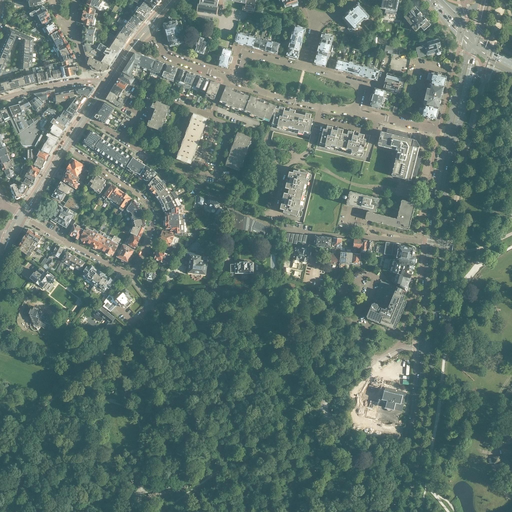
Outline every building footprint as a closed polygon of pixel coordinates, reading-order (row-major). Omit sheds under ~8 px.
[(88,0),(87,3),(87,4),(89,5),(90,6),(91,5),(92,5),(94,6),(94,7),(100,10),(101,8),(100,7),(103,0),(88,0)] [(131,0),(142,4),(149,7),(153,10),(157,5),(150,0),(131,0)] [(217,6),(218,0),(199,0),(199,3),(198,3),(197,12),(217,15),(218,7),(217,6)] [(224,0),(241,3),(245,4),(245,7),(243,6),(242,10),(246,11),(246,12),(253,13),(255,0),(224,0)] [(281,0),(282,1),(283,2),(285,9),(292,7),(293,8),(297,6),(296,5),(298,5),(297,3),(296,0),(281,0)] [(381,0),(380,8),(385,9),(384,13),(384,16),(395,18),(396,14),(398,0),(381,0)] [(342,17),(342,19),(343,20),(344,20),(347,23),(346,23),(346,24),(348,26),(349,26),(349,27),(348,28),(348,29),(350,31),(351,32),(353,30),(355,30),(358,28),(358,26),(359,25),(360,25),(362,24),(361,23),(364,20),(366,20),(369,18),(369,16),(365,12),(366,11),(363,8),(363,9),(359,5),(359,6),(357,3),(357,4),(354,7),(353,7),(351,9),(352,9),(350,11),(350,10),(347,12),(345,13),(346,15),(344,17),(342,17)] [(132,8),(137,12),(146,18),(149,14),(140,8),(135,4),(132,8)] [(142,4),(140,8),(149,14),(153,10),(149,7),(142,4)] [(130,13),(134,16),(142,22),(146,18),(137,12),(128,6),(127,8),(131,12),(130,13)] [(34,10),(28,14),(25,15),(27,18),(30,16),(32,16),(34,20),(36,19),(47,13),(47,11),(47,10),(45,9),(43,7),(40,8),(38,9),(39,9),(35,11),(34,10)] [(409,13),(404,17),(407,21),(411,25),(412,24),(414,25),(411,27),(412,28),(411,30),(412,31),(414,30),(415,32),(417,30),(418,30),(421,27),(424,31),(430,25),(431,25),(428,21),(416,7),(415,7),(414,7),(413,7),(412,8),(412,10),(408,12),(409,13)] [(84,15),(96,18),(97,18),(98,14),(95,13),(96,10),(93,9),(93,8),(88,8),(88,9),(86,9),(86,11),(85,11),(84,15)] [(47,13),(36,19),(38,23),(36,24),(36,25),(37,27),(39,27),(41,26),(42,25),(43,24),(50,20),(49,17),(49,15),(48,14),(47,14),(47,13)] [(142,22),(134,16),(131,14),(128,20),(129,21),(138,27),(142,22)] [(96,18),(84,15),(83,20),(84,20),(83,23),(86,23),(85,24),(88,24),(88,25),(89,25),(90,25),(93,25),(95,26),(96,26),(97,24),(95,24),(96,18)] [(117,22),(121,24),(124,26),(125,26),(134,32),(138,27),(129,21),(128,22),(124,19),(123,20),(120,18),(118,20),(117,22)] [(166,24),(165,25),(167,30),(166,30),(167,33),(168,36),(182,31),(187,30),(187,29),(185,30),(183,30),(183,27),(181,21),(178,22),(177,21),(166,24)] [(43,28),(42,29),(44,33),(45,33),(46,36),(48,35),(52,33),(52,32),(55,30),(55,29),(56,29),(55,26),(55,27),(53,24),(53,23),(51,22),(51,23),(45,27),(45,26),(43,28)] [(119,31),(121,32),(129,38),(134,32),(125,26),(124,26),(121,24),(117,29),(119,31)] [(294,25),(292,35),(303,38),(304,34),(306,29),(305,28),(294,25)] [(83,34),(83,35),(97,37),(97,32),(95,31),(96,28),(89,26),(89,27),(87,26),(87,27),(84,26),(84,29),(82,30),(82,33),(83,34)] [(0,47),(0,93),(16,89),(35,83),(32,71),(34,38),(9,28),(0,47)] [(59,30),(50,35),(47,36),(50,42),(62,35),(59,30)] [(182,31),(168,36),(168,38),(169,41),(170,41),(171,46),(176,45),(182,44),(184,43),(183,42),(184,42),(183,36),(182,33),(187,32),(187,30),(182,31)] [(119,31),(115,36),(126,43),(129,38),(121,32),(119,31)] [(238,32),(235,43),(238,44),(241,45),(244,34),(238,32)] [(108,36),(113,39),(113,38),(114,39),(112,42),(122,49),(126,43),(115,36),(115,38),(114,37),(114,36),(110,33),(108,36)] [(321,39),(320,42),(334,46),(338,47),(339,43),(333,42),(334,36),(323,33),(322,33),(321,39)] [(244,34),(241,45),(243,45),(247,46),(250,36),(244,34)] [(62,35),(50,42),(53,47),(65,41),(62,35)] [(83,39),(82,39),(82,42),(83,42),(85,43),(85,45),(94,47),(95,45),(93,44),(94,41),(96,41),(97,37),(83,35),(82,38),(83,39)] [(256,35),(256,37),(253,48),(259,49),(262,39),(259,38),(260,36),(256,35)] [(292,35),(290,41),(302,44),(303,41),(302,41),(303,38),(292,35)] [(250,36),(247,46),(250,47),(253,48),(256,37),(250,36)] [(343,36),(343,38),(342,42),(341,43),(348,44),(350,38),(343,36)] [(204,39),(199,37),(194,51),(204,54),(208,42),(208,40),(204,39)] [(262,39),(259,49),(262,50),(265,51),(268,40),(269,38),(265,37),(265,40),(262,39)] [(418,40),(420,46),(416,48),(416,49),(418,57),(419,57),(419,58),(426,56),(426,55),(427,54),(427,56),(436,53),(436,55),(438,55),(440,55),(441,53),(439,46),(438,40),(437,41),(436,40),(430,41),(428,37),(418,40)] [(268,40),(265,51),(269,52),(271,53),(274,42),(268,40)] [(65,41),(53,47),(56,52),(69,47),(66,41),(65,41)] [(290,41),(288,47),(300,50),(301,47),(302,44),(290,41)] [(105,43),(104,45),(119,55),(122,49),(112,42),(109,46),(105,43)] [(274,42),(271,53),(274,53),(277,54),(278,50),(279,50),(280,44),(274,42)] [(319,45),(318,48),(330,52),(332,52),(334,46),(320,42),(319,46),(319,45)] [(111,66),(115,60),(119,55),(104,45),(101,43),(98,47),(97,49),(106,55),(101,62),(111,66)] [(380,47),(379,50),(379,51),(383,52),(385,52),(384,52),(392,54),(399,55),(400,53),(400,49),(393,48),(386,46),(380,44),(380,47)] [(69,47),(56,52),(58,57),(71,53),(68,47),(69,47)] [(222,47),(221,54),(231,57),(233,51),(228,49),(222,47)] [(287,53),(286,56),(289,57),(298,60),(299,54),(300,50),(288,47),(287,47),(286,50),(288,50),(287,53)] [(318,52),(317,55),(328,58),(329,55),(330,56),(331,52),(330,52),(318,48),(317,52),(318,52)] [(89,52),(85,51),(86,55),(86,57),(87,58),(88,56),(101,62),(106,55),(97,49),(89,52)] [(71,53),(58,57),(59,57),(61,62),(72,59),(75,59),(71,53)] [(135,53),(126,68),(124,72),(133,77),(135,73),(137,67),(141,55),(135,53)] [(221,54),(219,60),(229,63),(231,63),(233,57),(231,57),(221,54)] [(144,56),(142,55),(141,55),(137,67),(135,73),(137,74),(138,72),(137,71),(138,69),(139,70),(140,68),(144,70),(148,58),(144,56)] [(328,58),(317,55),(316,59),(314,64),(325,67),(326,65),(329,66),(331,59),(328,58)] [(88,56),(87,58),(90,64),(89,65),(90,65),(91,67),(92,68),(92,69),(93,69),(94,70),(96,71),(95,71),(96,72),(103,72),(105,72),(109,70),(111,66),(101,62),(88,56)] [(148,58),(144,70),(146,71),(151,72),(155,60),(150,58),(151,58),(148,57),(148,58)] [(335,66),(334,69),(338,70),(338,71),(341,71),(343,61),(342,60),(343,60),(338,58),(338,59),(337,59),(335,65),(335,66)] [(72,60),(68,61),(71,76),(74,75),(75,75),(75,71),(77,71),(76,63),(73,63),(72,60)] [(151,72),(150,74),(155,75),(155,74),(157,75),(154,83),(155,83),(158,84),(163,73),(162,72),(164,67),(165,64),(162,62),(155,60),(151,72)] [(218,64),(218,66),(228,69),(229,63),(219,60),(218,64)] [(350,73),(350,74),(353,74),(356,64),(356,61),(354,60),(353,63),(349,62),(347,73),(350,73)] [(343,61),(341,71),(343,72),(347,73),(349,62),(343,61)] [(177,72),(178,68),(177,68),(174,67),(172,66),(167,64),(165,68),(165,67),(164,71),(161,78),(173,82),(175,83),(178,74),(179,72),(177,72)] [(356,64),(353,74),(359,76),(361,65),(356,64)] [(368,78),(368,79),(371,79),(374,69),(374,67),(374,66),(368,64),(368,67),(365,77),(368,78)] [(359,76),(361,77),(365,77),(368,67),(361,65),(359,76)] [(180,72),(177,81),(176,83),(179,84),(179,85),(181,86),(183,86),(183,85),(184,82),(188,72),(183,70),(184,70),(181,69),(180,72)] [(373,80),(377,81),(380,71),(379,70),(374,69),(371,79),(373,80)] [(123,73),(119,78),(128,84),(131,86),(135,88),(136,85),(132,83),(135,80),(133,79),(133,77),(124,72),(123,73)] [(184,82),(183,85),(186,86),(186,87),(186,88),(189,89),(190,89),(191,87),(192,85),(195,77),(196,78),(197,75),(188,72),(184,82)] [(387,73),(385,81),(385,82),(392,84),(404,86),(406,78),(401,77),(388,73),(387,73)] [(428,73),(426,80),(429,81),(431,81),(430,84),(444,87),(444,86),(445,86),(446,80),(446,77),(445,77),(445,76),(442,75),(442,73),(438,73),(437,73),(436,74),(431,73),(428,73)] [(197,78),(196,78),(193,85),(199,88),(204,78),(200,76),(198,75),(197,78)] [(119,78),(115,85),(124,89),(124,90),(126,88),(132,93),(135,88),(131,86),(128,84),(119,78)] [(204,78),(199,88),(207,92),(211,81),(211,80),(209,79),(204,78)] [(211,81),(207,92),(207,93),(206,96),(207,96),(213,99),(213,98),(215,99),(221,84),(211,80),(211,81)] [(383,88),(382,90),(385,91),(391,93),(396,94),(397,92),(402,93),(404,86),(392,84),(385,82),(385,81),(384,83),(383,89),(383,88)] [(139,82),(137,85),(130,98),(135,100),(137,97),(135,96),(140,87),(142,86),(139,84),(140,82),(139,82)] [(430,84),(428,84),(426,89),(427,89),(425,94),(441,98),(442,96),(442,95),(443,93),(443,92),(442,92),(443,88),(444,88),(444,87),(430,84)] [(115,85),(111,92),(118,95),(119,93),(128,97),(129,98),(132,93),(126,88),(124,90),(124,89),(115,85)] [(226,86),(220,100),(226,103),(225,105),(226,106),(238,111),(239,110),(240,108),(251,112),(250,115),(250,116),(263,121),(264,120),(264,118),(270,120),(277,106),(251,95),(251,96),(241,93),(241,92),(238,90),(237,91),(233,89),(233,88),(226,86)] [(88,88),(73,91),(74,97),(76,97),(79,96),(81,96),(83,95),(87,98),(93,91),(92,88),(91,87),(88,88)] [(375,88),(373,94),(384,97),(390,99),(391,93),(385,91),(382,90),(375,88)] [(39,99),(41,101),(43,102),(45,102),(45,100),(42,100),(41,92),(33,94),(39,99)] [(111,92),(106,99),(121,108),(128,97),(119,93),(118,95),(111,92)] [(63,93),(54,94),(55,98),(55,103),(64,101),(64,99),(63,93)] [(370,100),(372,101),(382,104),(383,104),(383,102),(384,102),(385,100),(384,99),(385,98),(384,97),(373,94),(372,94),(370,100)] [(425,105),(439,108),(438,108),(439,104),(440,104),(440,101),(441,98),(425,94),(423,105),(425,105)] [(76,97),(75,99),(80,102),(82,104),(87,98),(83,95),(81,96),(80,97),(79,99),(76,97)] [(35,97),(32,100),(38,107),(40,105),(42,107),(43,109),(46,107),(45,106),(42,104),(38,99),(35,97)] [(80,102),(75,99),(73,98),(72,99),(71,98),(69,98),(67,98),(66,99),(71,103),(79,109),(82,104),(80,102)] [(25,99),(21,101),(25,109),(27,112),(28,111),(27,108),(31,106),(28,103),(25,99)] [(68,107),(76,113),(79,109),(71,103),(66,99),(64,102),(67,105),(67,106),(68,107)] [(32,100),(28,103),(31,106),(35,110),(38,115),(42,110),(38,107),(32,100)] [(17,103),(18,104),(21,111),(21,112),(22,113),(24,112),(25,113),(27,112),(25,109),(21,101),(17,103)] [(161,131),(170,106),(156,101),(156,104),(153,103),(152,107),(154,108),(155,106),(156,107),(151,121),(149,120),(148,126),(161,131)] [(382,104),(372,101),(370,107),(380,110),(381,109),(381,107),(382,107),(383,104),(382,104)] [(60,107),(65,111),(73,116),(76,113),(68,107),(67,106),(67,105),(64,102),(60,107)] [(115,108),(105,102),(101,107),(111,114),(115,108)] [(10,106),(5,108),(6,109),(9,117),(10,119),(17,135),(19,133),(30,125),(23,115),(22,113),(21,112),(21,111),(18,104),(16,105),(11,107),(10,106)] [(419,107),(418,111),(419,111),(418,114),(427,117),(431,118),(436,119),(437,116),(438,111),(439,108),(425,105),(424,108),(423,108),(419,107)] [(276,108),(274,116),(272,125),(309,134),(313,119),(311,118),(311,114),(306,113),(305,115),(295,113),(296,110),(290,109),(289,111),(285,110),(285,108),(279,106),(279,107),(277,107),(277,106),(276,108)] [(111,114),(101,107),(98,112),(108,118),(111,114)] [(5,108),(0,109),(0,112),(3,119),(4,120),(4,121),(10,119),(9,117),(6,109),(5,108)] [(44,112),(53,118),(65,127),(69,122),(60,116),(59,118),(51,110),(49,108),(48,108),(46,111),(44,112)] [(59,118),(60,116),(69,122),(73,116),(65,111),(64,110),(61,108),(59,111),(57,112),(53,108),(52,109),(51,110),(59,118)] [(41,116),(50,122),(62,131),(65,127),(53,118),(44,112),(41,116)] [(108,118),(98,112),(95,117),(105,124),(108,118)] [(194,113),(188,128),(177,159),(191,164),(202,134),(208,118),(194,113)] [(30,125),(19,133),(17,135),(22,147),(31,147),(33,147),(34,147),(35,148),(43,132),(40,130),(40,122),(33,123),(30,125)] [(49,122),(43,131),(44,132),(43,134),(54,141),(55,142),(58,137),(58,138),(62,131),(49,122)] [(324,129),(323,133),(320,144),(362,155),(366,139),(363,138),(364,135),(359,133),(358,136),(353,134),(354,132),(348,131),(347,135),(342,133),(343,130),(338,128),(337,131),(332,129),(333,127),(327,126),(326,129),(324,129)] [(392,176),(410,180),(410,181),(411,180),(412,175),(417,176),(421,158),(417,156),(420,146),(416,140),(411,139),(412,134),(411,134),(387,128),(386,133),(382,132),(381,132),(377,145),(378,146),(397,150),(397,151),(391,175),(392,176)] [(101,137),(91,131),(90,131),(89,131),(88,130),(86,133),(87,134),(88,135),(87,137),(97,143),(101,137)] [(238,132),(232,149),(225,166),(239,171),(252,137),(238,132)] [(39,140),(44,143),(47,145),(48,144),(52,147),(53,145),(52,144),(53,142),(54,141),(43,134),(39,140)] [(97,143),(87,137),(83,142),(84,143),(84,144),(84,145),(86,147),(87,147),(88,145),(94,149),(97,143)] [(99,152),(106,141),(102,139),(101,139),(101,137),(97,143),(94,149),(94,148),(96,149),(96,150),(99,152)] [(36,148),(40,150),(48,154),(49,153),(49,152),(51,148),(52,148),(52,147),(48,144),(47,145),(44,143),(39,140),(36,148)] [(104,155),(111,145),(107,142),(107,143),(106,142),(106,141),(99,152),(101,152),(101,153),(104,155)] [(109,158),(116,148),(112,146),(111,145),(104,155),(106,156),(106,158),(108,159),(109,158)] [(4,147),(0,148),(0,156),(9,153),(8,150),(6,146),(6,147),(4,147)] [(114,161),(121,151),(120,151),(119,150),(116,148),(109,158),(109,159),(111,161),(112,160),(113,160),(114,161)] [(33,157),(32,150),(31,150),(24,149),(24,158),(28,158),(28,159),(32,160),(33,157)] [(36,156),(38,157),(45,160),(48,154),(40,150),(39,150),(36,156)] [(119,165),(126,154),(125,154),(124,153),(121,151),(114,161),(114,163),(116,164),(117,163),(117,164),(118,163),(119,164),(119,165)] [(9,153),(0,156),(0,163),(0,164),(12,159),(11,157),(9,153)] [(125,168),(131,158),(129,157),(129,156),(126,154),(119,165),(119,166),(121,167),(122,167),(123,167),(125,168)] [(133,157),(131,160),(126,168),(130,171),(130,170),(135,173),(134,174),(139,177),(140,175),(144,168),(146,166),(146,165),(133,157)] [(73,173),(73,174),(78,177),(87,183),(89,181),(79,175),(80,173),(80,172),(82,173),(86,167),(72,158),(69,164),(70,165),(69,166),(68,167),(68,168),(67,169),(73,173)] [(12,159),(0,164),(1,166),(1,168),(1,170),(3,170),(4,170),(8,168),(14,166),(12,162),(13,162),(12,159)] [(15,165),(27,171),(32,174),(31,174),(35,176),(36,175),(37,175),(40,170),(38,169),(30,165),(28,170),(27,170),(27,169),(27,168),(19,164),(15,165)] [(140,175),(139,177),(140,179),(142,179),(143,179),(144,179),(146,180),(148,180),(148,179),(150,180),(152,176),(154,177),(157,173),(146,166),(144,168),(140,175)] [(8,168),(4,170),(6,175),(10,177),(11,177),(14,179),(16,176),(12,174),(13,171),(8,168)] [(164,168),(162,169),(158,174),(161,176),(166,171),(167,170),(164,168)] [(18,174),(24,177),(33,182),(35,178),(35,176),(31,174),(32,174),(27,171),(21,169),(18,174)] [(286,204),(282,203),(280,209),(284,210),(284,212),(283,212),(299,216),(300,211),(301,211),(303,206),(304,206),(307,196),(304,195),(306,185),(308,185),(309,179),(308,179),(309,174),(294,170),(293,171),(294,171),(293,173),(289,172),(288,177),(292,179),(292,181),(290,180),(289,183),(287,182),(285,188),(289,189),(288,194),(284,193),(283,198),(285,199),(285,201),(287,202),(286,204)] [(73,174),(68,171),(66,175),(64,176),(62,178),(62,180),(76,188),(76,189),(77,189),(79,190),(82,185),(82,186),(84,184),(78,181),(80,178),(78,177),(73,174)] [(14,179),(22,183),(29,187),(30,188),(33,182),(17,173),(14,179)] [(92,179),(88,185),(88,186),(97,192),(99,194),(100,193),(104,187),(103,187),(104,186),(105,186),(106,185),(106,184),(104,183),(106,181),(98,175),(96,177),(94,176),(93,176),(93,177),(93,179),(93,180),(92,179)] [(151,190),(152,190),(163,181),(157,176),(148,186),(149,187),(149,188),(151,190)] [(8,181),(9,185),(10,186),(9,187),(10,188),(11,188),(11,190),(11,191),(12,194),(13,194),(13,195),(14,198),(15,198),(15,199),(16,198),(16,199),(20,198),(20,197),(16,186),(16,185),(15,184),(13,184),(9,180),(8,181)] [(16,182),(20,185),(26,193),(27,194),(30,188),(29,187),(22,183),(17,181),(16,182)] [(163,181),(152,190),(152,191),(152,192),(154,193),(155,193),(156,195),(165,188),(167,186),(163,181)] [(16,185),(16,186),(20,197),(21,196),(22,198),(24,196),(26,193),(20,185),(16,182),(15,184),(16,185)] [(58,188),(68,194),(70,195),(72,192),(74,193),(77,195),(79,192),(76,190),(73,189),(61,182),(60,184),(59,185),(57,186),(58,187),(58,188)] [(192,186),(187,183),(184,184),(188,192),(194,189),(195,188),(192,186)] [(110,187),(107,191),(104,195),(102,193),(98,200),(100,201),(103,197),(106,199),(104,202),(108,204),(110,202),(112,200),(119,190),(118,189),(118,188),(117,187),(115,187),(112,185),(111,186),(110,185),(109,186),(110,187)] [(165,188),(156,195),(157,195),(156,197),(157,198),(158,198),(159,200),(171,193),(172,192),(167,186),(165,188)] [(65,194),(57,189),(53,196),(62,201),(66,195),(65,194)] [(119,190),(112,200),(110,202),(116,206),(117,203),(124,193),(119,190)] [(171,193),(159,200),(160,201),(159,201),(161,204),(162,206),(178,197),(179,197),(177,194),(175,190),(172,192),(171,193)] [(368,211),(368,212),(367,212),(365,219),(366,220),(407,230),(408,229),(409,227),(410,224),(411,224),(413,223),(414,219),(413,217),(412,217),(415,203),(414,203),(402,200),(401,200),(397,219),(374,213),(373,213),(374,212),(375,212),(376,212),(379,199),(378,198),(350,191),(349,192),(348,197),(347,197),(347,196),(343,195),(343,196),(342,198),(343,198),(346,199),(347,199),(346,204),(346,205),(368,210),(369,210),(369,212),(368,211)] [(124,193),(117,203),(116,206),(119,208),(122,210),(120,214),(122,215),(125,211),(124,210),(127,206),(131,201),(130,200),(131,198),(128,196),(127,195),(126,194),(124,194),(124,193)] [(217,208),(219,205),(219,204),(209,197),(209,198),(208,198),(206,201),(205,201),(206,200),(200,196),(199,198),(198,203),(202,205),(204,203),(205,203),(216,210),(213,214),(219,218),(224,210),(222,209),(219,207),(219,208),(217,208)] [(52,218),(51,221),(56,224),(58,222),(66,226),(71,218),(76,221),(84,205),(70,197),(63,208),(59,206),(52,218)] [(172,201),(162,206),(163,206),(162,207),(163,209),(164,209),(165,211),(169,209),(176,207),(182,204),(178,197),(172,201)] [(127,209),(126,209),(125,211),(129,214),(131,212),(132,213),(140,208),(138,207),(139,205),(138,204),(136,203),(136,202),(135,201),(134,201),(133,201),(127,209)] [(166,214),(166,220),(180,220),(183,219),(182,215),(179,215),(179,212),(180,212),(179,207),(176,207),(169,209),(170,212),(167,212),(167,213),(166,213),(166,214)] [(140,208),(132,213),(133,216),(130,216),(131,220),(144,217),(144,216),(144,215),(144,214),(143,213),(142,210),(141,210),(140,210),(140,208)] [(227,209),(226,209),(225,217),(231,219),(233,211),(227,208),(227,209)] [(233,211),(231,219),(230,226),(231,227),(234,228),(243,229),(245,216),(233,211)] [(144,218),(134,221),(132,221),(133,226),(135,225),(136,227),(144,228),(145,226),(146,226),(146,224),(145,221),(146,221),(145,219),(144,219),(144,218)] [(180,220),(166,220),(165,220),(164,223),(165,225),(166,225),(166,228),(167,229),(168,229),(168,230),(170,230),(175,230),(175,234),(181,236),(181,234),(185,233),(184,219),(180,220)] [(268,238),(272,228),(266,226),(265,225),(256,221),(253,227),(253,228),(253,229),(253,230),(260,233),(260,232),(262,233),(263,233),(264,233),(263,236),(266,237),(265,238),(267,239),(268,238)] [(78,225),(74,223),(69,234),(70,235),(71,236),(72,235),(75,237),(76,238),(77,239),(78,238),(78,239),(83,229),(86,224),(84,223),(81,228),(80,227),(81,226),(78,225)] [(85,231),(81,238),(83,239),(82,240),(83,242),(85,243),(87,242),(91,245),(98,233),(97,233),(98,231),(94,229),(93,231),(87,227),(86,228),(86,227),(84,230),(85,231)] [(129,232),(131,233),(138,236),(140,237),(141,237),(142,236),(142,235),(142,234),(143,231),(143,229),(144,228),(136,227),(133,227),(132,229),(130,228),(129,232)] [(27,233),(26,235),(34,241),(37,243),(38,244),(42,238),(41,238),(42,237),(38,235),(38,233),(36,232),(34,232),(29,229),(29,230),(28,230),(26,232),(27,233)] [(167,245),(171,246),(175,234),(173,233),(173,234),(170,233),(170,234),(165,233),(166,232),(163,231),(162,234),(160,234),(159,236),(160,238),(159,242),(162,244),(163,245),(166,246),(167,245)] [(98,233),(91,245),(91,246),(96,249),(97,248),(101,250),(107,238),(109,236),(101,232),(100,234),(98,233)] [(307,235),(286,233),(284,241),(289,242),(289,240),(297,242),(297,241),(302,242),(301,248),(304,248),(305,246),(307,235)] [(125,242),(126,243),(131,245),(135,248),(135,247),(137,247),(138,245),(137,244),(139,239),(139,238),(136,237),(136,236),(135,235),(135,236),(131,234),(129,239),(127,238),(125,242)] [(23,240),(22,241),(31,247),(34,249),(34,250),(36,246),(37,243),(34,241),(26,235),(25,235),(22,239),(23,240)] [(107,238),(101,250),(105,252),(105,253),(106,254),(108,256),(110,255),(111,254),(113,255),(115,250),(116,250),(118,246),(121,239),(114,235),(113,238),(109,236),(107,238)] [(323,237),(315,236),(314,246),(320,247),(322,247),(323,237)] [(326,237),(323,237),(322,247),(325,247),(331,247),(332,238),(326,237)] [(185,259),(189,259),(190,259),(188,272),(206,274),(207,267),(208,266),(208,264),(207,264),(208,262),(207,262),(207,257),(201,256),(202,255),(196,255),(197,250),(198,247),(200,245),(198,243),(200,242),(198,239),(196,241),(181,253),(177,257),(179,258),(180,258),(180,259),(185,259)] [(354,241),(353,248),(361,249),(361,248),(362,248),(362,240),(354,239),(354,241)] [(31,247),(22,241),(22,242),(20,242),(19,244),(19,245),(20,245),(18,248),(30,256),(33,252),(32,252),(34,249),(31,247)] [(125,242),(124,244),(123,245),(117,256),(122,259),(121,260),(127,263),(134,250),(129,248),(131,245),(126,243),(125,242)] [(391,255),(390,259),(397,261),(396,261),(414,264),(414,263),(415,264),(416,258),(415,258),(415,257),(411,257),(413,251),(414,250),(415,250),(415,249),(415,248),(414,247),(413,247),(412,247),(411,248),(399,246),(399,244),(396,244),(392,244),(392,248),(381,247),(380,255),(391,255)] [(63,248),(57,245),(52,256),(55,257),(56,255),(59,256),(63,248)] [(301,248),(301,249),(296,248),(295,249),(294,252),(295,252),(294,255),(293,258),(294,258),(293,260),(294,261),(298,262),(299,261),(301,261),(302,263),(305,264),(307,263),(308,258),(309,259),(310,255),(309,255),(311,247),(306,246),(305,246),(304,248),(301,248)] [(171,259),(172,257),(167,255),(167,254),(158,250),(157,251),(156,250),(153,255),(155,256),(154,259),(159,261),(159,263),(163,264),(163,263),(169,265),(171,259)] [(353,253),(352,263),(359,264),(360,263),(360,254),(355,253),(356,251),(353,251),(353,253)] [(66,252),(62,261),(60,265),(61,266),(64,262),(68,264),(72,255),(69,253),(69,254),(66,252)] [(341,253),(336,253),(331,253),(331,256),(330,263),(340,264),(341,253)] [(72,255),(68,264),(67,265),(69,266),(68,267),(73,269),(78,258),(75,256),(75,257),(72,255)] [(78,258),(74,267),(81,271),(86,262),(83,261),(83,260),(80,259),(78,258)] [(396,261),(390,259),(387,271),(394,273),(410,277),(414,264),(396,261)] [(235,263),(235,264),(230,264),(231,272),(235,272),(235,273),(241,273),(242,273),(242,274),(247,274),(247,273),(253,273),(253,263),(249,263),(249,262),(240,262),(240,263),(235,263)] [(82,278),(89,283),(91,281),(98,270),(98,271),(94,268),(94,266),(92,265),(90,265),(89,268),(87,267),(84,272),(85,273),(82,278)] [(37,271),(35,272),(31,278),(43,286),(42,287),(44,288),(45,288),(50,282),(51,283),(53,282),(53,283),(54,281),(54,279),(53,278),(54,276),(51,273),(49,275),(40,268),(37,271)] [(153,269),(151,269),(150,269),(149,269),(147,270),(146,272),(145,274),(146,277),(147,279),(149,280),(151,280),(153,280),(154,279),(155,277),(156,276),(156,275),(156,274),(156,273),(155,272),(155,271),(153,269)] [(98,270),(91,281),(89,283),(94,286),(91,289),(91,291),(90,293),(92,294),(94,291),(98,285),(105,275),(103,273),(103,272),(101,271),(100,272),(98,270)] [(394,273),(391,281),(399,287),(401,288),(406,292),(408,286),(409,282),(410,277),(394,273)] [(105,275),(98,285),(96,288),(104,293),(105,290),(106,291),(108,287),(109,288),(112,284),(110,283),(112,280),(112,278),(110,277),(109,278),(108,277),(105,275)] [(372,304),(370,308),(367,315),(368,319),(393,329),(396,328),(407,302),(406,300),(403,299),(406,292),(401,288),(398,287),(396,287),(390,284),(391,282),(386,280),(385,282),(381,281),(378,287),(380,288),(379,289),(378,288),(375,295),(376,295),(376,296),(375,296),(373,300),(374,303),(372,304)] [(105,303),(103,306),(111,312),(118,304),(122,308),(124,306),(127,308),(132,303),(129,301),(132,298),(128,295),(128,294),(128,292),(126,290),(124,290),(122,292),(121,291),(120,291),(114,297),(110,293),(104,302),(105,303)] [(115,318),(102,306),(97,312),(98,312),(94,316),(101,322),(104,317),(109,321),(103,329),(108,333),(114,325),(111,323),(115,318)] [(31,314),(29,317),(31,318),(32,319),(31,321),(34,323),(34,324),(34,325),(34,326),(35,327),(36,327),(37,327),(38,326),(39,326),(39,325),(43,327),(43,328),(45,329),(46,328),(49,329),(51,323),(52,323),(53,320),(53,318),(50,317),(49,318),(48,317),(49,314),(39,310),(40,309),(35,307),(34,309),(32,308),(31,310),(30,310),(29,310),(28,311),(28,312),(28,313),(29,313),(31,314)] [(367,381),(361,406),(372,409),(373,404),(377,405),(387,407),(387,409),(388,410),(390,411),(391,410),(392,409),(402,411),(406,393),(382,387),(382,388),(379,387),(380,384),(367,381)] [(511,446),(503,448),(504,456),(511,453),(511,446)]
